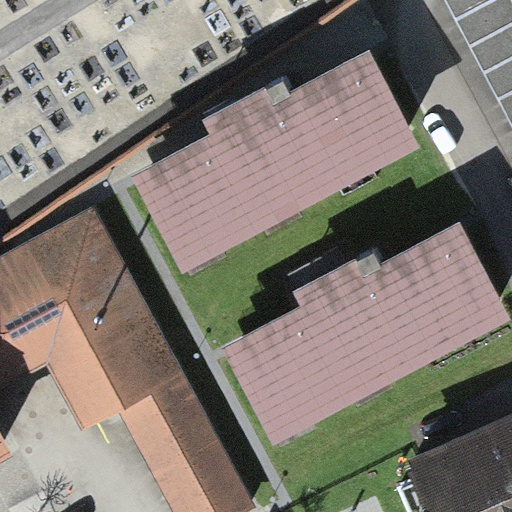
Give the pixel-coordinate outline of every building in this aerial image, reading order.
[(511,7),(508,0),(448,0),(511,119),(511,7)] [(414,144),(367,56),(138,177),(185,266),(414,144)] [(0,277),(0,395),(49,371),(80,434),(119,415),(168,511),(235,511),(94,231),(0,277)] [(456,231),(232,351),(277,434),(501,314),(456,231)] [(511,511),(511,437),(412,485),(425,511),(511,511)]
